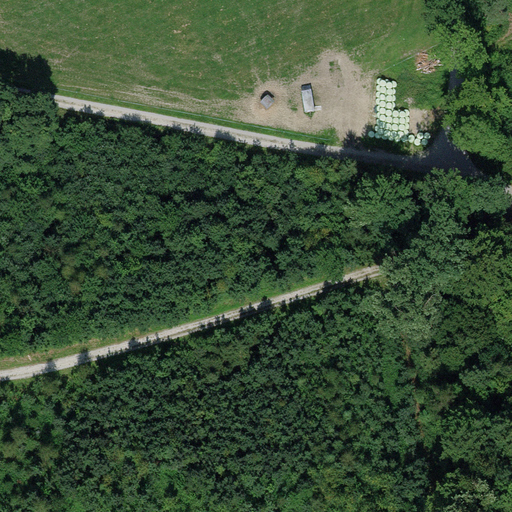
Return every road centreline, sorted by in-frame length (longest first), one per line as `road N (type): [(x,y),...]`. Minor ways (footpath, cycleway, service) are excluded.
road 1 (track): [(511,220),(454,259),(54,378),(0,383)]
road 2 (track): [(0,92),(457,169),(511,197)]
road 3 (track): [(457,169),(464,0)]
